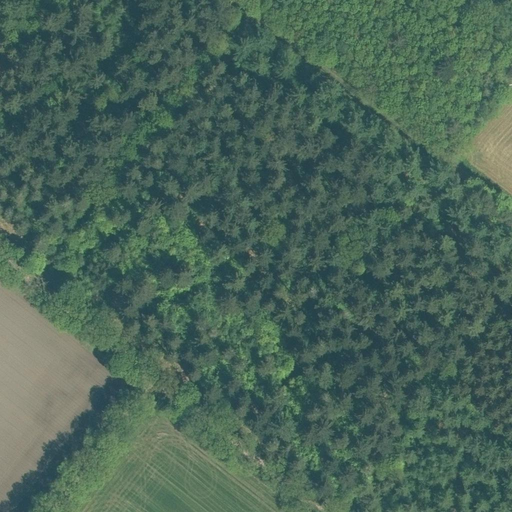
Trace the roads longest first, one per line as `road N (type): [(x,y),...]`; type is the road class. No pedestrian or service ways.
road 1 (track): [(320,511),(152,379)]
road 2 (track): [(152,379),(0,256)]
road 3 (track): [(152,379),(48,511)]
